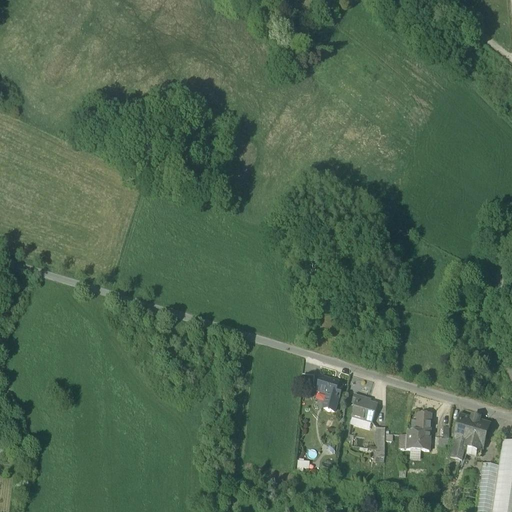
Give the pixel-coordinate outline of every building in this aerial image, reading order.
[(301,391),(313,393),(314,378),(302,376),(301,391)] [(323,410),(334,413),(338,399),(339,399),(341,391),(337,390),(338,385),(321,380),(317,393),(327,396),(323,410)] [(351,418),(372,425),(377,407),(365,403),(366,401),(354,397),(351,404),(355,406),(351,418)] [(417,415),(417,433),(430,434),(431,416),(417,415)] [(466,446),(482,451),(489,426),(461,418),(454,443),(466,446)] [(376,449),(384,449),(385,430),(376,430),(376,449)] [(429,453),(430,434),(417,433),(408,433),(407,437),(407,452),(429,453)] [(450,461),(462,464),(466,446),(454,443),(450,461)] [(511,511),(511,444),(502,443),(497,476),(466,471),(459,511),(511,511)]
